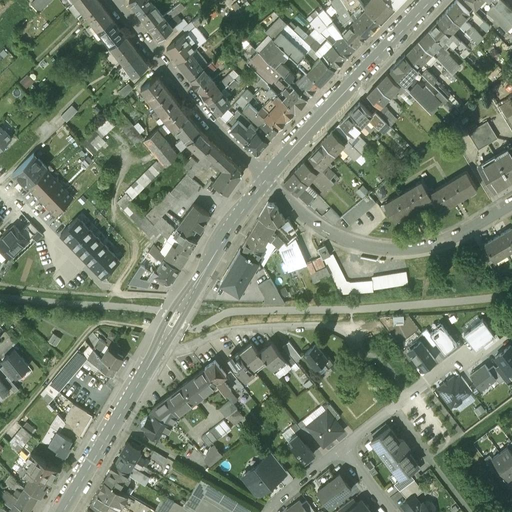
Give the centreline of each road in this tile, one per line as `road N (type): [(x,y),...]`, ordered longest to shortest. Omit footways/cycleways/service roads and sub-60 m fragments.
road 1 (residential): [(265,181),(309,221),(372,248),(439,244),(511,206)]
road 2 (secondary): [(428,0),(265,181)]
road 3 (residential): [(113,1),(265,181)]
road 4 (residential): [(161,342),(175,348),(230,328),(332,323),(345,330),(355,353)]
road 5 (secondary): [(161,342),(62,511)]
road 6 (secondary): [(265,181),(161,342)]
road 7 (residential): [(460,357),(341,450)]
road 8 (residential): [(0,187),(88,274)]
